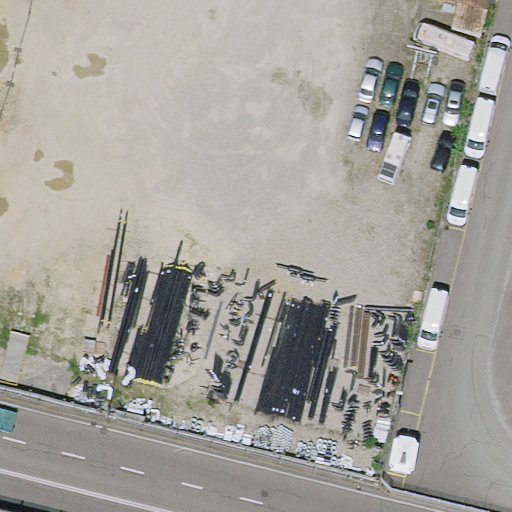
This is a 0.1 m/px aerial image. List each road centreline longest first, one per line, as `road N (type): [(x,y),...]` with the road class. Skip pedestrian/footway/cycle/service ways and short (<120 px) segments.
road 1 (unclassified): [(511,97),(455,339),(458,446)]
road 2 (secondary): [(0,463),(218,511)]
